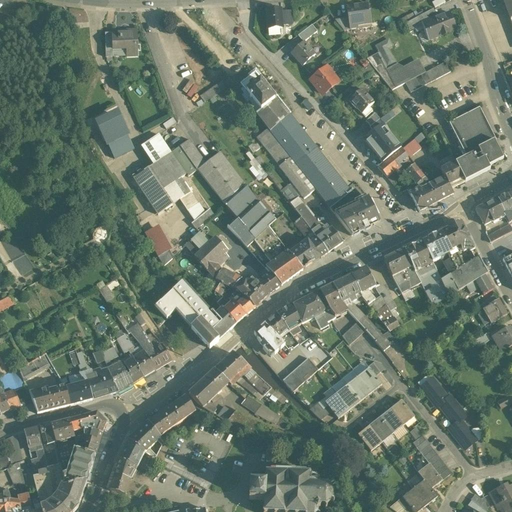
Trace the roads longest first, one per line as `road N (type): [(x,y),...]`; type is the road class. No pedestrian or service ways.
road 1 (secondary): [(125,413),(312,281),(419,229)]
road 2 (residential): [(244,0),(256,43),(419,229)]
road 3 (residential): [(0,296),(98,241),(157,334)]
road 4 (residential): [(466,0),(511,131)]
road 5 (secondary): [(125,413),(99,404),(0,432)]
road 6 (residential): [(476,480),(402,383)]
